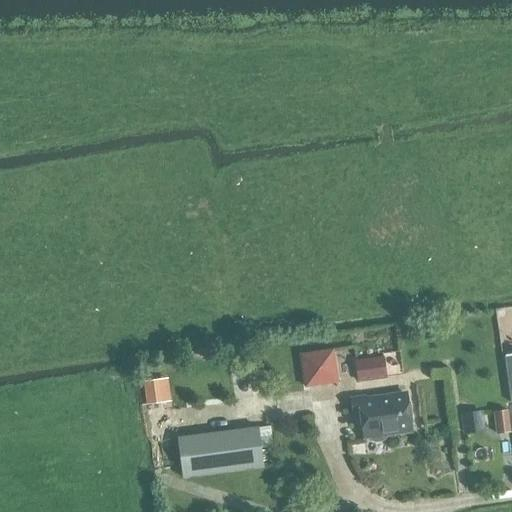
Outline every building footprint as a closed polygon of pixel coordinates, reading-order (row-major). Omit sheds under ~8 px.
[(336,381),(336,382),(339,381),(334,350),(332,351),(331,349),(302,354),(307,385),(336,381)] [(384,357),(355,361),(358,381),(387,377),(384,357)] [(165,400),(161,378),(142,380),(145,403),(165,400)] [(365,399),(365,397),(350,399),(351,412),(353,412),(352,411),(359,410),(363,436),(369,435),(369,437),(371,439),(374,441),(381,440),(384,438),(385,435),(385,433),(410,429),(405,394),(365,399)] [(482,409),(460,413),(463,434),(485,430),(482,409)] [(496,432),(509,430),(506,409),(493,411),(496,432)] [(263,465),(257,425),(176,437),(182,476),(263,465)] [(387,494),(394,484),(381,476),(375,486),(387,494)]
